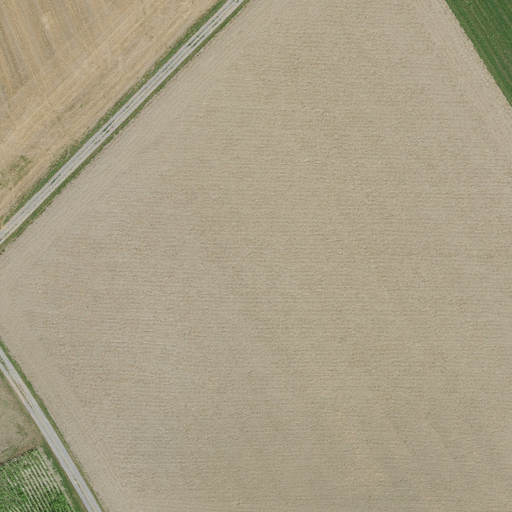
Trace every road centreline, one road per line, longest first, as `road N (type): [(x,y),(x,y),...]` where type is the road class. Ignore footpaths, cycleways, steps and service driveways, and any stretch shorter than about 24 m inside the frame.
road 1 (track): [(229,0),(0,228)]
road 2 (track): [(0,367),(90,511)]
